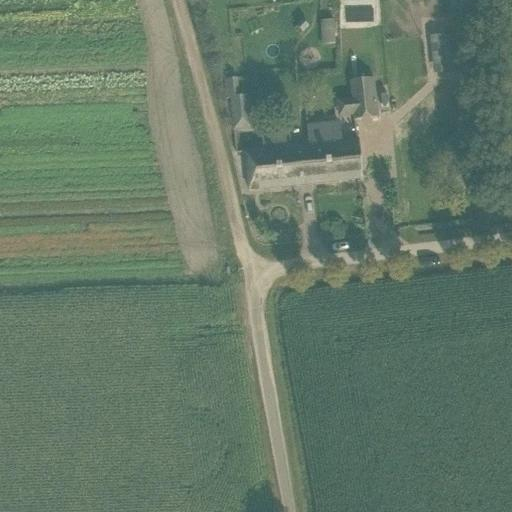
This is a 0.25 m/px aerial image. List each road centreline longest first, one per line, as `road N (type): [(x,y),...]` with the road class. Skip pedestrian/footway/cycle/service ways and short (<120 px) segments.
road 1 (track): [(177,0),(246,258),(259,270)]
road 2 (unclassified): [(259,270),(511,238)]
road 3 (unclassified): [(259,270),(254,294),(289,511)]
